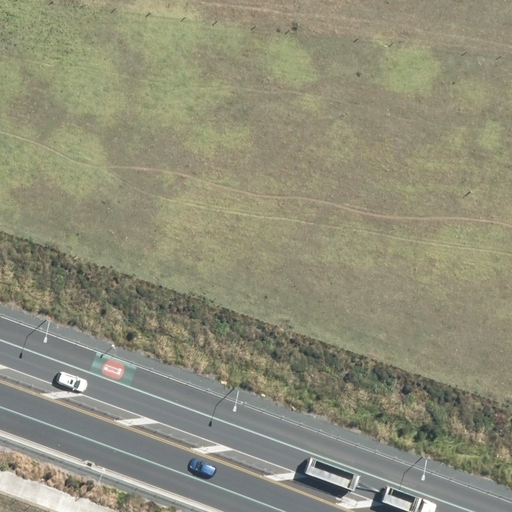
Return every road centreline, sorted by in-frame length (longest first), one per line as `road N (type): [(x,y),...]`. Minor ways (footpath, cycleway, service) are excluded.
road 1 (primary): [(0,338),(473,511)]
road 2 (primary): [(297,511),(0,405)]
